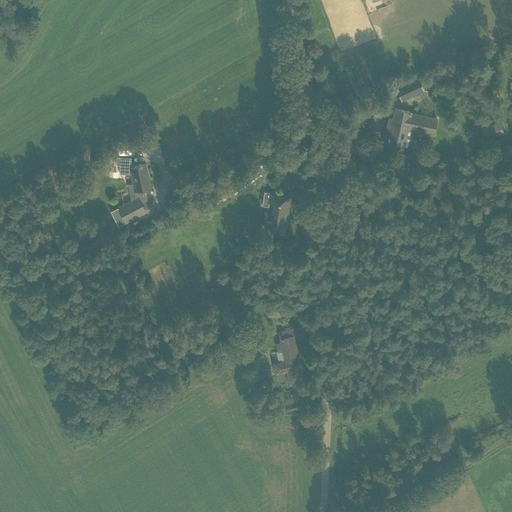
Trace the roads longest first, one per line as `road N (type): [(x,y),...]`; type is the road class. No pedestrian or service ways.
road 1 (unclassified): [(321,511),(329,231),(286,0)]
road 2 (track): [(393,511),(511,437)]
